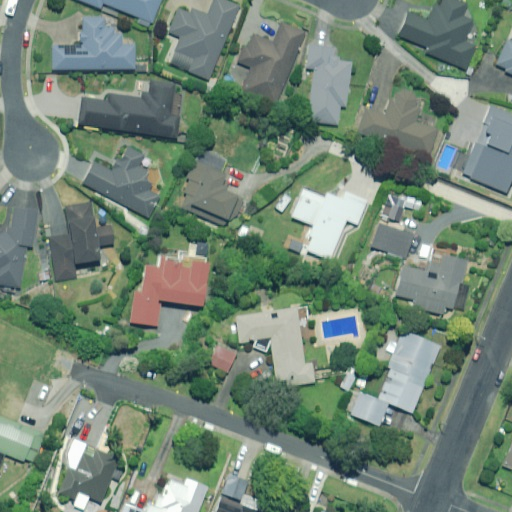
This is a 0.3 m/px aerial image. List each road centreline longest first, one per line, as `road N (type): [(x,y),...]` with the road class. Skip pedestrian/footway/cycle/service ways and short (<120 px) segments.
road 1 (residential): [(101,379),(433,498)]
road 2 (residential): [(433,498),(511,306)]
road 3 (residential): [(24,0),(10,58),(17,115),(34,155)]
